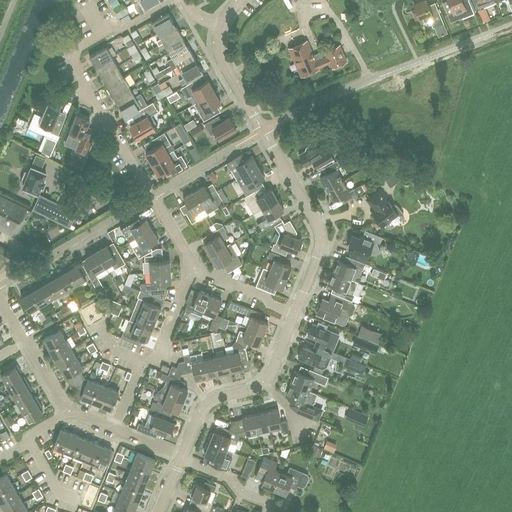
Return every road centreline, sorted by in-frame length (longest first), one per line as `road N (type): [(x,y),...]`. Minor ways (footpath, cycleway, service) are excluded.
road 1 (unclassified): [(293,314),(320,229),(262,131)]
road 2 (residential): [(151,195),(72,53),(99,31)]
road 3 (residential): [(118,216),(0,285)]
road 4 (residential): [(262,131),(386,74)]
road 5 (residential): [(180,456),(208,402),(264,382)]
